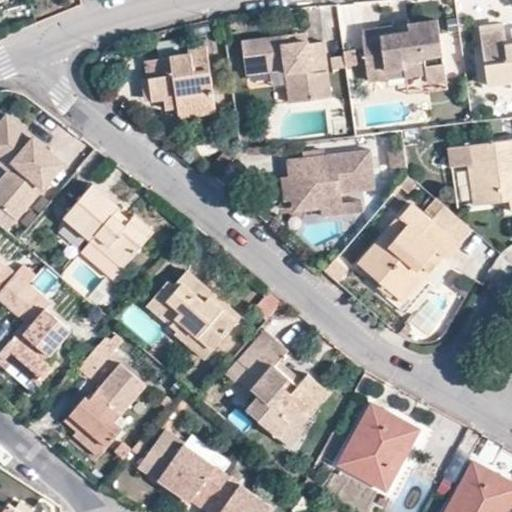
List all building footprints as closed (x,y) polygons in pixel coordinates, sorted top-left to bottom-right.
[(378,39),(376,30),(359,32),(366,79),(382,77),(381,67),(400,65),(401,75),(424,72),(425,83),(442,80),(435,21),(403,26),(404,34),(404,36),(379,39),(378,39)] [(477,25),(478,32),(502,28),(500,22),(477,25)] [(403,26),(376,30),(378,39),(379,39),(404,36),(404,34),(403,26)] [(502,28),(478,32),(486,85),(511,81),(511,42),(504,44),(502,28)] [(304,33),(289,34),(289,35),(291,45),(306,43),(304,34),(304,33)] [(289,35),(289,34),(242,41),(248,79),(272,76),(273,89),(287,87),(290,105),(331,99),(323,42),(307,45),(306,43),(291,45),(289,35)] [(175,105),(175,106),(177,116),(196,113),(213,111),(214,111),(204,45),(186,47),(187,53),(144,59),(148,99),(160,97),(161,97),(173,96),(174,95),(175,105)] [(344,57),(345,64),(357,62),(356,50),(343,52),(344,57)] [(344,57),(330,59),(332,69),(345,68),(345,64),(344,57)] [(384,77),(401,75),(400,65),(381,67),(382,77),(384,77)] [(162,107),(175,106),(175,105),(174,95),(173,96),(161,97),(160,97),(162,107)] [(15,171),(0,188),(0,201),(16,215),(66,157),(9,109),(0,119),(0,144),(15,156),(16,157),(22,162),(16,170),(15,171)] [(215,120),(214,111),(213,111),(196,113),(196,114),(197,123),(215,120)] [(511,211),(511,138),(474,144),(476,161),(470,163),(476,203),(510,200),(511,211)] [(0,156),(8,164),(10,165),(16,157),(15,156),(0,144),(0,156)] [(476,161),(474,144),(448,147),(450,164),(470,163),(476,161)] [(295,198),(295,201),(308,210),(325,208),(342,206),(342,203),(340,192),(374,188),(370,149),(290,157),(292,175),(292,176),(295,198)] [(0,175),(0,188),(15,171),(16,170),(22,162),(16,157),(10,165),(7,168),(0,175)] [(284,202),(295,201),(295,198),(292,176),(292,175),(281,176),(280,176),(283,202),(284,202)] [(63,216),(91,240),(122,267),(149,237),(128,221),(125,225),(113,215),(116,211),(118,207),(92,184),(63,216)] [(362,200),(342,203),(342,206),(325,208),(326,217),(363,215),(363,214),(362,202),(362,200)] [(0,224),(4,229),(16,215),(0,201),(0,224)] [(420,267),(426,273),(427,274),(441,258),(445,260),(470,229),(441,204),(428,220),(407,203),(355,264),(393,298),(420,267)] [(128,221),(116,211),(113,215),(125,225),(128,221)] [(133,215),(128,221),(149,237),(154,231),(134,215),(133,215)] [(112,279),(122,267),(91,240),(80,251),(112,279)] [(0,288),(14,271),(3,263),(0,266),(0,288)] [(14,271),(0,288),(0,301),(5,306),(25,282),(34,273),(21,263),(14,271)] [(400,303),(426,273),(420,267),(393,298),(400,303)] [(186,270),(181,275),(197,289),(203,284),(186,270)] [(197,289),(181,275),(172,285),(165,279),(146,304),(169,324),(176,316),(212,347),(213,348),(240,315),(203,284),(197,289)] [(0,348),(0,353),(11,363),(35,384),(50,367),(30,349),(35,344),(47,354),(69,329),(43,307),(48,301),(25,282),(5,306),(24,321),(0,348)] [(254,308),(265,318),(282,299),(270,289),(254,308)] [(205,359),(213,348),(212,347),(176,316),(169,324),(173,327),(171,331),(205,359)] [(224,367),(240,380),(274,338),(259,325),(258,327),(224,367)] [(110,340),(103,335),(76,366),(89,377),(122,339),(115,333),(110,340)] [(274,338),(240,380),(256,394),(245,409),(275,436),(297,410),(300,412),(302,411),(322,387),(311,376),(305,382),(300,387),(273,365),(278,359),(286,349),(274,338)] [(0,364),(5,369),(11,363),(0,353),(0,364)] [(305,382),(278,359),(273,365),(300,387),(305,382)] [(83,395),(69,412),(106,445),(121,427),(104,414),(109,408),(118,416),(144,385),(118,362),(92,394),(93,396),(89,401),(83,395)] [(323,387),(322,387),(302,411),(300,412),(305,417),(327,392),(323,387)] [(336,464),(385,490),(420,430),(371,402),(336,464)] [(72,434),(98,456),(106,445),(69,412),(64,418),(76,429),(72,434)] [(202,507),(226,474),(162,428),(138,464),(188,500),(191,498),(202,507)] [(442,511),(506,511),(511,501),(511,487),(469,464),(442,511)] [(264,511),(269,505),(226,474),(202,507),(209,511),(264,511)] [(0,511),(32,511),(34,510),(23,503),(19,510),(13,506),(9,511),(5,511),(0,508),(0,511)]
